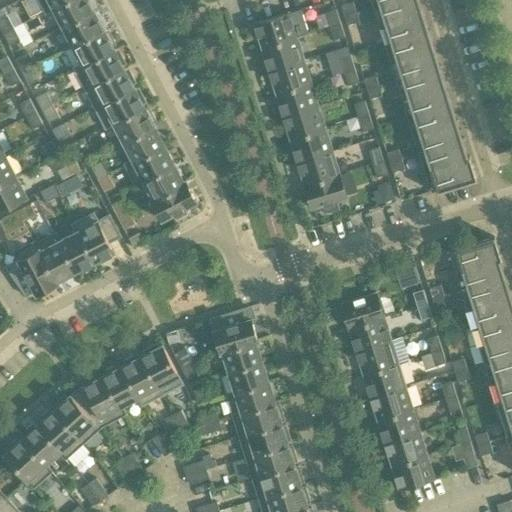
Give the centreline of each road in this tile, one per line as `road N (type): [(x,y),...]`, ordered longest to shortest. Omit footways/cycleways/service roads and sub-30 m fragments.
road 1 (residential): [(262,276),(498,204)]
road 2 (residential): [(113,0),(223,220)]
road 3 (residential): [(262,276),(334,511)]
road 4 (residential): [(27,320),(223,220)]
road 5 (residential): [(498,204),(435,0)]
